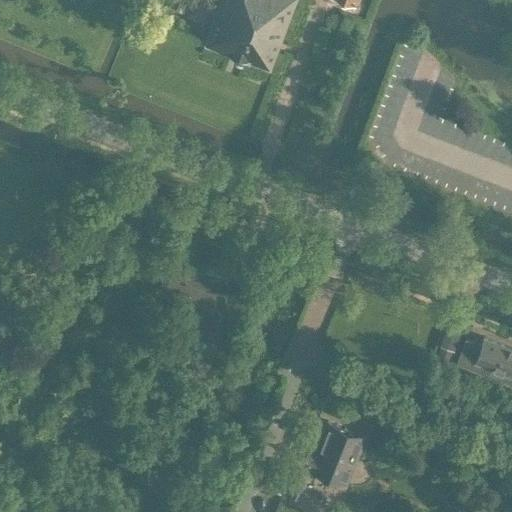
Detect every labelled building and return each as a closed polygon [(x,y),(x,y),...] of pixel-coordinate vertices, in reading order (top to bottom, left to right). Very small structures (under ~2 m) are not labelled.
[(270,67),(295,0),(220,0),(204,42),(270,67)] [(207,312),(215,293),(205,290),(208,278),(177,266),(165,295),(207,312)] [(481,345),(466,339),(458,361),(474,367),(477,360),(511,373),(511,347),(484,337),(481,345)] [(448,359),(452,349),(441,345),(438,355),(448,359)] [(160,380),(189,390),(196,367),(168,357),(160,380)] [(300,467),(290,493),(299,497),(311,468),(346,482),(365,435),(328,421),(322,435),(320,434),(316,444),(318,445),(316,450),(309,447),(302,464),(302,465),(301,467),(300,467)] [(160,433),(153,450),(167,456),(174,439),(160,433)]
